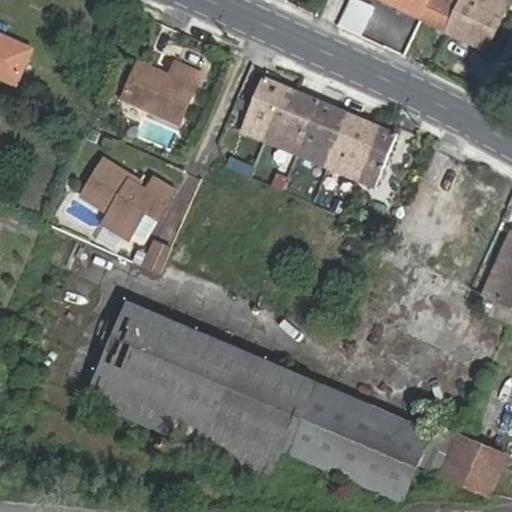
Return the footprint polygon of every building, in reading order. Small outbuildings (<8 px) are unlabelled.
[(385,0),(423,17),(430,0),(385,0)] [(430,0),(423,17),(449,30),(462,0),(430,0)] [(462,0),(449,30),(490,50),(510,7),(494,0),(462,0)] [(0,74),(20,83),(35,49),(0,32),(0,74)] [(156,75),(158,69),(142,63),(128,99),(184,123),(205,73),(179,62),(173,76),(165,72),(163,78),(156,75)] [(165,72),(158,69),(156,75),(163,78),(165,72)] [(402,132),(269,78),(248,127),(381,182),(402,132)] [(144,212),(159,221),(175,191),(154,179),(147,192),(122,178),(125,173),(103,161),(82,198),(110,214),(103,226),(129,240),(144,212)] [(242,201),(213,188),(193,229),(223,243),(242,201)] [(511,301),(511,234),(487,291),(511,301)] [(156,237),(145,263),(161,270),(171,243),(156,237)] [(87,391),(105,400),(150,305),(131,296),(87,391)] [(284,445),(314,377),(150,305),(105,400),(272,474),(284,445)] [(348,473),(378,406),(314,377),(284,445),(348,473)] [(432,430),(378,406),(348,473),(402,497),(418,460),(443,471),(460,433),(436,422),(432,430)] [(507,454),(460,433),(443,471),(489,492),(507,454)]
